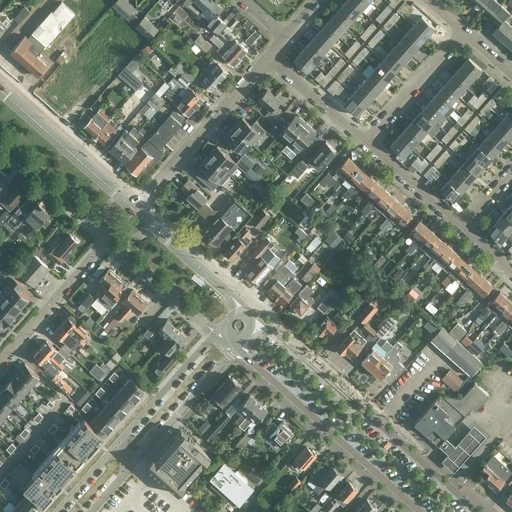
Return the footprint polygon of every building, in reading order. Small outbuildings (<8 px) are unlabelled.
[(47,12),(57,0),(41,0),(38,5),(47,12)] [(54,19),(66,6),(64,4),(64,3),(60,0),(57,0),(47,12),(54,19)] [(116,0),(112,6),(126,19),(132,12),(135,8),(126,0),(116,0)] [(192,0),(193,0),(199,5),(197,7),(201,11),(210,0),(184,0),(183,2),(187,6),(192,0)] [(222,8),(213,0),(210,0),(201,11),(203,8),(213,17),(207,24),(212,27),(211,29),(217,35),(216,36),(223,30),(227,25),(215,15),(222,8)] [(361,10),(349,0),(346,0),(340,7),(353,19),(361,10)] [(369,2),(367,0),(349,0),(361,10),(369,2)] [(474,0),(473,1),(482,9),(489,0),(474,0)] [(489,0),(482,9),(490,17),(501,5),(495,0),(489,0)] [(403,12),(409,5),(405,1),(396,10),(401,14),(403,12)] [(386,16),(392,9),(387,5),(381,12),(386,16)] [(408,16),(414,9),(409,5),(403,12),(408,16)] [(504,19),(510,12),(501,5),(490,17),(499,25),(504,19)] [(63,27),(75,13),(70,8),(69,9),(66,6),(54,19),(63,27)] [(19,23),(30,11),(25,7),(14,18),(19,23)] [(353,19),(340,7),(332,16),(346,28),(353,19)] [(140,19),(132,12),(126,19),(134,25),(140,19)] [(380,23),(386,16),(381,12),(375,18),(380,23)] [(394,23),(400,16),(395,12),(389,19),(394,23)] [(75,13),(63,27),(71,34),(83,21),(80,18),(81,17),(75,13)] [(110,23),(123,36),(131,27),(118,15),(115,19),(114,18),(110,23)] [(140,19),(134,25),(148,37),(157,27),(144,15),(140,19)] [(178,24),(182,20),(176,15),(173,18),(178,24)] [(346,28),(332,16),(325,25),(338,36),(346,28)] [(434,28),(421,16),(413,25),(426,37),(434,28)] [(0,19),(0,32),(11,21),(6,17),(2,22),(0,19)] [(249,29),(253,25),(247,19),(243,24),(249,29)] [(388,29),(394,23),(389,19),(383,25),(388,29)] [(502,40),(511,28),(511,26),(504,19),(499,25),(493,32),(502,40)] [(103,33),(116,44),(123,36),(110,23),(105,29),(106,30),(103,33)] [(371,23),(366,29),(370,33),(376,27),(371,23)] [(338,36),(325,25),(317,33),(330,45),(338,36)] [(426,37),(413,25),(406,34),(419,46),(426,37)] [(511,28),(502,40),(511,47),(511,45),(511,28)] [(365,40),(370,33),(366,29),(360,36),(365,40)] [(378,40),(384,34),(379,29),(373,36),(378,40)] [(11,52),(24,38),(15,30),(3,43),(6,46),(6,47),(11,52)] [(241,58),(248,50),(228,33),(227,34),(223,30),(216,36),(228,47),(241,58)] [(96,41),(109,53),(116,44),(103,33),(96,41)] [(251,45),(257,38),(251,33),(245,40),(251,45)] [(330,45),(317,33),(309,42),(322,54),(330,45)] [(241,58),(228,47),(216,36),(214,34),(210,38),(220,47),(217,51),(221,55),(234,66),(241,58)] [(419,46),(406,34),(398,43),(411,54),(419,46)] [(206,51),(212,45),(200,35),(194,41),(206,51)] [(372,47),(378,40),(373,36),(368,43),(372,47)] [(20,58),(32,45),(24,38),(11,52),(17,57),(17,56),(20,58)] [(355,51),(361,44),(356,40),(350,47),(355,51)] [(87,48),(101,61),(109,53),(96,41),(93,44),(92,43),(87,48)] [(322,54),(309,42),(301,51),(318,65),(321,61),(318,58),(322,54)] [(146,55),(154,49),(149,43),(141,49),(146,55)] [(411,54),(398,43),(390,51),(403,63),(411,54)] [(27,66),(40,52),(32,45),(20,58),(23,61),(22,62),(27,66)] [(349,57),(355,51),(350,47),(344,53),(349,57)] [(362,58),(368,51),(364,47),(358,54),(362,58)] [(101,61),(87,48),(82,54),(83,55),(80,58),(93,70),(101,61)] [(318,65),(301,51),(293,60),(307,72),(312,66),(314,69),(318,65)] [(390,51),(382,60),(395,72),(403,63),(390,51)] [(37,73),(48,60),(40,52),(27,66),(33,71),(34,70),(37,73)] [(357,64),(362,58),(358,54),(352,60),(357,64)] [(340,68),(345,62),(340,58),(335,64),(340,68)] [(468,58),(460,67),(473,78),(481,69),(468,58)] [(212,90),(228,72),(213,59),(197,76),(188,68),(180,61),(175,66),(183,74),(190,80),(197,86),(202,81),(212,90)] [(382,60),(375,69),(388,81),(395,72),(382,60)] [(131,70),(134,66),(129,62),(125,66),(131,70)] [(334,75),(340,68),(335,64),(329,71),(334,75)] [(347,76),(353,69),(348,64),(342,71),(347,76)] [(191,88),(190,90),(189,89),(186,86),(190,80),(183,74),(175,66),(173,65),(168,69),(175,75),(174,76),(177,79),(171,86),(196,108),(204,99),(191,88)] [(125,66),(118,74),(136,89),(143,81),(125,66)] [(473,78),(460,67),(452,76),(465,87),(473,78)] [(375,69),(367,78),(380,89),(388,81),(375,69)] [(319,82),(325,75),(321,71),(315,78),(318,82),(319,82)] [(341,82),(347,76),(342,71),(337,77),(341,82)] [(324,86),(332,77),(327,73),(325,75),(319,82),(324,86)] [(53,97),(65,83),(56,75),(45,88),(48,91),(47,92),(53,97)] [(465,87),(452,76),(445,84),(458,96),(465,87)] [(488,86),(494,79),(489,76),(483,82),(488,86)] [(367,78),(359,86),(372,98),(380,89),(367,78)] [(490,93),(498,84),(494,79),(488,86),(485,89),(490,93)] [(331,93),(340,84),(335,80),(327,89),(331,93)] [(196,108),(171,86),(170,86),(166,82),(160,90),(164,93),(177,105),(176,105),(189,116),(196,108)] [(62,103),(73,90),(65,83),(53,97),(58,102),(59,101),(62,103)] [(336,97),(344,88),(340,84),(331,93),(336,97)] [(458,96),(445,84),(437,93),(450,104),(458,96)] [(359,86),(351,95),(364,107),(372,98),(359,86)] [(464,96),(471,90),(468,86),(461,92),(464,96)] [(500,97),(506,90),(501,86),(493,95),(498,100),(500,97)] [(69,111),(81,97),(73,90),(62,103),(64,106),(63,106),(69,111)] [(258,100),(272,112),(270,114),(268,112),(264,116),(273,123),(276,119),(274,118),(280,111),(274,106),(279,101),(267,90),(258,100)] [(504,101),(511,94),(506,90),(500,97),(504,101)] [(483,101),(488,95),(484,91),(483,92),(478,97),(483,101)] [(156,93),(148,103),(157,110),(165,101),(156,93)] [(454,108),(450,104),(437,93),(429,102),(442,113),(446,117),(454,108)] [(351,95),(343,104),(356,116),(364,107),(351,95)] [(78,118),(90,105),(81,97),(69,111),(75,116),(75,115),(78,118)] [(477,108),(483,101),(478,97),(472,104),(477,108)] [(485,104),(490,108),(494,104),(496,102),(491,97),(485,104)] [(442,113),(429,102),(421,110),(434,122),(442,113)] [(484,115),(490,108),(485,104),(480,111),(484,115)] [(467,119),(473,112),(468,108),(462,115),(467,119)] [(84,127),(95,137),(108,122),(108,121),(111,118),(100,109),(84,127)] [(144,171),(148,167),(163,151),(160,148),(186,120),(175,110),(126,165),(137,174),(142,169),(144,171)] [(434,122),(421,110),(414,119),(426,131),(434,122)] [(511,112),(510,111),(502,119),(511,128),(511,112)] [(290,140),(306,122),(300,117),(299,118),(295,115),(288,123),(280,116),(277,120),(276,121),(273,124),(271,127),(279,134),(281,132),(290,140)] [(461,125),(467,119),(462,115),(456,121),(461,125)] [(475,126),(481,119),(476,115),(470,122),(475,126)] [(253,144),(265,130),(255,121),(251,125),(242,118),(240,121),(239,120),(233,127),(251,142),(253,144)] [(426,131),(414,119),(406,128),(419,139),(426,131)] [(511,135),(511,128),(502,119),(494,128),(508,140),(511,135)] [(108,122),(95,137),(106,147),(119,132),(108,122)] [(307,140),(315,132),(312,129),(312,128),(306,122),(290,140),(292,142),(288,146),(296,153),(298,151),(303,156),(313,145),(307,140)] [(469,132),(475,126),(470,122),(464,128),(469,132)] [(109,149),(117,155),(142,127),(140,125),(137,129),(134,127),(129,133),(126,130),(109,149)] [(451,137),(457,130),(453,126),(447,132),(451,137)] [(142,127),(117,155),(125,162),(138,148),(135,146),(144,135),(147,131),(142,127)] [(251,142),(233,127),(227,133),(228,134),(225,137),(242,152),(251,142)] [(419,139),(406,128),(398,136),(411,148),(419,139)] [(508,140),(494,128),(487,137),(500,149),(508,140)] [(446,143),(451,137),(447,132),(441,139),(446,143)] [(459,144),(465,137),(460,132),(454,139),(459,144)] [(411,148),(398,136),(390,145),(403,157),(411,148)] [(487,137),(479,146),(492,157),(500,149),(487,137)] [(454,150),(459,144),(454,139),(449,146),(454,150)] [(313,157),(309,162),(304,157),(291,172),(298,178),(311,163),(319,170),(323,166),(325,164),(327,166),(336,156),(333,154),(336,151),(326,142),(313,157)] [(436,154),(442,147),(437,143),(431,150),(436,154)] [(246,172),(254,162),(244,153),(236,162),(217,146),(214,149),(213,149),(208,155),(230,175),(238,166),(246,172)] [(479,146),(471,154),(484,166),(492,157),(479,146)] [(430,160),(436,154),(431,150),(425,156),(430,160)] [(444,161),(450,154),(445,150),(439,157),(444,161)] [(471,154),(463,163),(477,175),(484,166),(471,154)] [(230,175),(208,155),(202,162),(203,162),(200,166),(207,173),(201,180),(211,189),(217,182),(221,185),(230,175)] [(348,157),(339,167),(336,171),(336,172),(333,176),(328,172),(319,182),(313,188),(316,191),(322,185),(324,186),(328,182),(332,185),(336,180),(336,179),(340,175),(345,179),(357,165),(348,157)] [(416,168),(422,161),(417,157),(411,164),(416,168)] [(438,167),(444,161),(439,157),(433,163),(438,167)] [(420,172),(428,163),(424,158),(422,161),(416,168),(420,172)] [(463,163),(456,172),(469,184),(477,175),(463,163)] [(366,174),(357,165),(345,179),(352,185),(354,187),(366,174)] [(428,179),(434,172),(436,170),(431,165),(423,174),(428,179)] [(432,183),(438,176),(434,172),(428,179),(432,183)] [(456,172),(448,180),(461,192),(469,184),(456,172)] [(375,182),(366,174),(354,187),(352,185),(350,187),(347,190),(352,195),(356,190),(358,191),(361,187),(366,192),(375,182)] [(188,179),(184,184),(180,188),(189,195),(187,197),(198,207),(207,197),(198,189),(199,188),(188,179)] [(448,180),(440,189),(453,201),(461,192),(448,180)] [(384,190),(375,182),(366,192),(375,199),(372,203),(384,190)] [(15,185),(10,190),(7,187),(0,195),(0,201),(9,210),(13,205),(25,193),(15,185)] [(352,195),(347,190),(343,195),(348,199),(352,195)] [(393,198),(384,190),(372,203),(370,201),(365,206),(370,211),(375,206),(381,211),(393,198)] [(309,206),(314,200),(306,193),(301,198),(309,206)] [(220,209),(213,210),(232,227),(237,232),(252,214),(232,196),(220,209)] [(402,206),(393,198),(381,211),(388,217),(390,219),(402,206)] [(270,216),(264,210),(270,203),(268,201),(261,208),(262,208),(259,211),(258,210),(253,216),(254,217),(251,221),(259,228),(270,216)] [(36,203),(29,212),(21,205),(7,221),(16,228),(24,218),(35,229),(40,224),(44,228),(51,221),(46,217),(48,214),(36,203)] [(213,210),(212,209),(205,203),(197,210),(211,222),(203,231),(204,234),(214,244),(217,244),(232,227),(213,210)] [(511,206),(511,205),(503,214),(511,221),(511,206)] [(325,220),(330,214),(321,206),(316,212),(325,220)] [(370,211),(365,206),(361,211),(366,216),(370,211)] [(411,214),(402,206),(390,219),(388,217),(383,223),(388,227),(393,222),(395,223),(398,220),(402,224),(411,214)] [(6,210),(0,216),(0,224),(2,226),(11,215),(6,210)] [(317,219),(306,212),(298,223),(309,231),(317,219)] [(511,229),(511,221),(503,214),(495,222),(508,234),(511,229)] [(16,228),(7,221),(7,220),(3,225),(11,233),(16,228)] [(410,231),(415,235),(419,239),(428,229),(419,221),(410,231)] [(508,234),(495,222),(487,231),(500,243),(508,234)] [(388,227),(383,223),(379,228),(384,232),(388,227)] [(233,260),(242,250),(243,251),(247,246),(246,245),(248,242),(244,238),(250,231),(246,227),(224,252),(233,260)] [(333,229),(326,238),(335,246),(342,237),(333,229)] [(437,237),(428,229),(419,239),(424,243),(421,246),(420,246),(419,246),(425,251),(437,237)] [(59,264),(65,258),(79,242),(70,234),(55,250),(54,249),(49,254),(59,264)] [(316,235),(307,246),(312,250),(321,239),(316,235)] [(263,255),(273,243),(265,237),(255,248),(263,255)] [(433,259),(446,245),(437,237),(425,251),(432,257),(427,262),(430,264),(433,259)] [(414,241),(409,246),(414,250),(419,245),(420,246),(421,246),(424,243),(419,239),(416,242),(414,241)] [(414,250),(409,246),(408,247),(405,244),(402,247),(405,250),(410,255),(414,250)] [(442,267),(455,253),(446,245),(433,259),(436,262),(442,267)] [(464,261),(455,253),(442,267),(447,271),(448,271),(450,272),(441,282),(443,284),(452,275),(464,261)] [(34,287),(50,269),(33,254),(17,272),(34,287)] [(376,270),(378,268),(378,269),(386,259),(381,255),(373,264),(374,265),(372,267),(376,270)] [(258,282),(273,266),(261,256),(246,272),(258,282)] [(273,284),(267,291),(275,298),(285,286),(294,277),(296,274),(294,272),(298,267),(289,259),(288,258),(283,263),(277,269),(278,270),(268,281),(273,284)] [(473,269),(464,261),(452,275),(443,284),(447,287),(446,288),(452,294),(461,283),(473,269)] [(430,264),(427,262),(423,266),(428,271),(432,266),(430,264)] [(307,283),(317,272),(311,267),(301,278),(307,283)] [(104,285),(97,292),(102,296),(105,292),(103,290),(116,275),(109,268),(98,280),(104,285)] [(482,277),(473,269),(461,283),(465,288),(467,290),(468,289),(470,291),(474,287),(482,277)] [(396,282),(400,279),(394,274),(391,277),(396,282)] [(116,275),(103,290),(105,292),(102,296),(98,299),(108,308),(123,291),(118,287),(124,281),(116,275)] [(28,299),(20,291),(24,286),(12,276),(7,281),(9,283),(2,290),(21,307),(28,299)] [(285,286),(275,298),(283,305),(294,294),(297,290),(302,284),(294,277),(285,286)] [(492,285),(482,277),(474,287),(483,295),(492,285)] [(311,305),(310,304),(314,300),(310,296),(314,291),(306,285),(298,294),(300,295),(290,306),(301,316),(311,305)] [(408,292),(415,297),(420,291),(413,285),(408,292)] [(127,306),(121,312),(125,316),(129,312),(127,310),(140,296),(133,289),(122,301),(127,306)] [(468,289),(467,290),(463,294),(468,298),(473,293),(470,291),(468,289)] [(21,307),(2,290),(0,293),(0,302),(14,315),(21,307)] [(324,313),(337,298),(330,291),(316,307),(324,313)] [(499,292),(490,302),(487,306),(496,315),(509,300),(499,292)] [(468,298),(463,294),(455,303),(458,305),(462,301),(464,303),(468,298)] [(140,296),(127,310),(129,312),(131,309),(137,314),(147,302),(140,296)] [(511,314),(511,302),(509,300),(496,315),(500,310),(504,314),(501,318),(503,320),(495,330),(497,332),(511,314)] [(370,301),(357,316),(365,323),(378,308),(370,301)] [(429,301),(426,305),(433,312),(437,308),(429,301)] [(14,315),(0,302),(0,317),(7,323),(14,315)] [(328,336),(337,326),(339,327),(347,317),(339,310),(331,320),(327,317),(316,329),(323,335),(325,333),(328,336)] [(125,316),(121,312),(118,316),(120,318),(111,328),(115,324),(116,326),(125,316)] [(511,314),(497,332),(499,334),(508,324),(511,327),(511,314)] [(116,315),(109,323),(107,325),(111,328),(120,318),(118,316),(116,315)] [(381,337),(396,320),(391,315),(376,333),(381,337)] [(67,317),(60,324),(87,347),(90,343),(86,340),(85,342),(74,332),(79,327),(67,317)] [(432,331),(437,325),(429,318),(424,324),(432,331)] [(158,330),(162,334),(154,343),(159,347),(176,328),(167,320),(158,330)] [(454,336),(462,327),(457,322),(449,332),(454,336)] [(148,338),(157,328),(152,323),(143,334),(148,338)] [(87,347),(60,324),(54,331),(73,348),(77,343),(81,346),(80,348),(85,353),(88,349),(86,347),(87,347)] [(441,327),(431,339),(475,378),(485,366),(441,327)] [(458,340),(467,331),(462,327),(454,336),(458,340)] [(186,336),(176,328),(159,347),(168,356),(159,366),(165,371),(178,356),(172,351),(186,336)] [(352,358),(367,341),(353,328),(336,348),(344,354),(345,352),(352,358)] [(60,362),(64,357),(46,340),(39,347),(62,367),(67,372),(71,368),(66,363),(64,365),(60,362)] [(362,362),(371,370),(396,341),(395,340),(391,345),(386,341),(381,347),(376,342),(371,347),(373,349),(362,362)] [(402,365),(398,362),(399,361),(399,360),(399,359),(399,358),(399,357),(399,356),(398,355),(396,353),(402,346),(396,341),(371,370),(380,378),(388,370),(393,375),(402,365)] [(62,367),(39,347),(33,355),(44,365),(43,366),(53,375),(59,369),(60,370),(62,367)] [(503,351),(499,347),(494,353),(497,357),(503,351)] [(98,379),(99,379),(101,381),(108,374),(108,373),(112,369),(103,361),(99,366),(96,363),(89,371),(98,379)] [(25,364),(18,372),(32,384),(39,376),(25,364)] [(454,390),(463,380),(450,369),(441,379),(454,390)] [(25,392),(32,384),(18,372),(11,379),(25,392)] [(66,395),(72,388),(56,374),(50,380),(66,395)] [(232,377),(232,378),(229,375),(210,396),(222,407),(241,386),(238,383),(232,377)] [(145,389),(130,377),(123,385),(137,397),(145,389)] [(25,392),(11,379),(4,387),(18,400),(25,392)] [(413,424),(438,446),(471,408),(474,411),(489,395),(475,382),(462,395),(439,395),(432,403),(413,424)] [(137,397),(123,385),(116,392),(131,405),(137,397)] [(18,400),(4,387),(0,391),(0,397),(11,408),(18,400)] [(85,387),(75,399),(81,404),(91,392),(85,387)] [(131,405),(116,392),(110,400),(124,413),(131,405)] [(239,406),(244,411),(235,421),(239,424),(258,402),(250,394),(239,406)] [(11,408),(0,397),(0,410),(5,415),(11,408)] [(124,413),(110,400),(103,408),(117,420),(124,413)] [(205,411),(212,404),(207,400),(201,408),(205,411)] [(258,402),(239,424),(244,429),(253,419),(257,422),(267,410),(258,402)] [(117,420),(103,408),(96,415),(110,428),(117,420)] [(225,411),(213,425),(204,435),(209,440),(218,430),(231,416),(225,411)] [(110,428),(96,415),(96,416),(90,423),(104,435),(110,428)] [(67,477),(104,435),(90,423),(85,418),(34,475),(19,462),(9,474),(29,491),(43,504),(67,477)] [(204,434),(212,425),(206,419),(198,428),(204,434)] [(272,422),(269,426),(260,436),(265,441),(269,436),(281,446),(293,433),(281,422),(277,427),(272,422)] [(446,439),(440,447),(449,454),(443,461),(455,472),(486,436),(474,426),(456,447),(446,439)] [(154,456),(146,465),(177,493),(210,456),(201,448),(180,430),(155,457),(154,456)] [(241,448),(252,436),(247,431),(236,444),(241,448)] [(220,451),(210,443),(207,447),(217,455),(220,451)] [(291,464),(294,467),(300,472),(304,468),(316,455),(315,454),(315,451),(313,449),(310,449),(307,447),(291,464)] [(241,466),(248,458),(241,452),(234,460),(241,466)] [(493,470),(486,463),(480,471),(486,477),(484,479),(496,490),(503,481),(492,471),(493,470)] [(239,504),(252,489),(246,483),(247,480),(236,471),(234,473),(224,464),(220,469),(217,468),(213,473),(214,475),(211,479),(213,480),(211,485),(233,505),(238,503),(239,504)] [(332,467),(329,471),(322,465),(309,480),(316,486),(314,488),(319,493),(326,485),(329,488),(341,475),(332,467)] [(256,482),(262,477),(252,468),(247,474),(256,482)] [(294,490),(302,481),(296,476),(288,485),(294,490)] [(348,502),(358,490),(348,481),(338,493),(339,494),(334,498),(343,506),(347,501),(348,502)] [(43,504),(29,491),(22,498),(36,511),(43,504)] [(35,511),(36,511),(22,498),(15,506),(22,511),(35,511)] [(373,511),(377,508),(367,499),(355,511),(345,511),(344,511),(373,511)] [(327,511),(330,511),(336,506),(331,501),(324,508),(327,511)] [(310,511),(315,511),(321,506),(317,502),(309,511),(310,511)]
